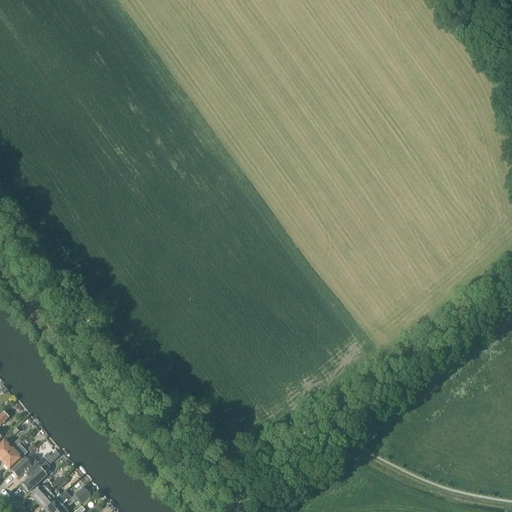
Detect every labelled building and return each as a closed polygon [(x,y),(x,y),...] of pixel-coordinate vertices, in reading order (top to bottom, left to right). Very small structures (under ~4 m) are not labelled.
[(26,419),(6,438),(9,441),(29,422),(26,419)] [(0,459),(1,461),(13,450),(21,443),(18,440),(10,447),(5,442),(0,446),(0,459)] [(13,450),(1,461),(5,465),(3,466),(8,470),(9,469),(10,470),(21,459),(26,455),(18,447),(14,451),(13,450)] [(25,459),(11,472),(13,474),(12,475),(15,478),(16,478),(18,480),(24,474),(27,479),(40,467),(36,462),(32,466),(25,459)] [(50,468),(47,466),(45,464),(22,485),(22,486),(22,488),(24,490),(25,489),(29,493),(46,477),(43,474),(50,468)] [(36,501),(39,504),(63,481),(60,478),(51,486),(47,482),(32,496),(32,497),(32,498),(35,501),(36,501)] [(40,507),(44,511),(60,496),(57,492),(66,484),(63,481),(39,504),(41,507),(40,507)] [(67,503),(57,511),(67,511),(66,511),(77,500),(81,504),(90,496),(83,488),(67,503)] [(57,511),(67,503),(64,501),(60,496),(44,511),(57,511)]
